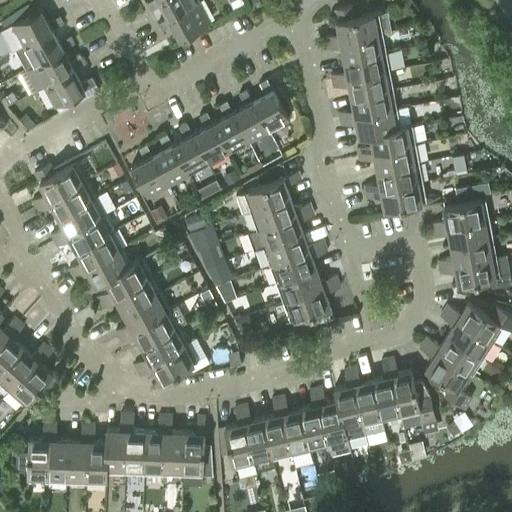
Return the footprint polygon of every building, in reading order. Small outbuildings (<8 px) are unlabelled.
[(168,16),(197,0),(148,0),(147,1),(151,8),(161,3),(168,15),(168,16)] [(209,20),(198,0),(197,0),(168,16),(168,15),(158,21),(161,28),(172,23),(179,37),(209,20)] [(337,18),(354,15),(351,4),(335,8),(337,18)] [(10,22),(22,44),(52,27),(62,21),(58,14),(48,20),(40,6),(10,22)] [(324,41),(382,31),(378,10),(354,15),(337,18),(339,32),(323,35),(324,41)] [(52,27),(22,44),(32,64),(63,47),(73,41),(69,34),(59,40),(52,27)] [(385,49),(382,31),(324,41),(326,48),(341,45),(344,57),(385,49)] [(63,47),(32,64),(25,67),(36,87),(43,83),(74,67),(84,61),(80,54),(70,60),(63,47)] [(389,68),(385,49),(344,57),(346,69),(330,72),(332,79),(389,68)] [(73,67),(74,67),(43,83),(54,105),(84,88),(84,87),(95,81),(91,74),(81,80),(73,67)] [(393,87),(389,68),(332,79),(333,86),(349,83),(351,95),(393,87)] [(252,98),(268,129),(289,117),(272,87),(272,88),(266,77),(259,81),(264,92),(252,98)] [(396,106),(393,87),(351,95),(353,107),(338,110),(339,117),(396,106)] [(268,129),(252,98),(246,88),(239,92),(244,102),(231,109),(248,139),(268,129)] [(12,90),(2,96),(6,103),(16,97),(12,90)] [(248,139),(231,109),(226,99),(218,103),(224,113),(212,120),(228,150),(248,139)] [(400,125),(400,123),(396,106),(339,117),(340,123),(356,120),(358,134),(370,131),(369,130),(400,125)] [(228,150),(212,120),(206,110),(198,114),(204,124),(191,131),(208,161),(228,150)] [(25,111),(19,117),(27,127),(34,121),(25,111)] [(208,161),(191,131),(186,121),(178,125),(184,135),(171,142),(188,172),(208,161)] [(411,121),(400,123),(400,125),(369,130),(370,131),(372,143),(356,146),(357,152),(415,142),(411,121)] [(164,146),(151,153),(168,183),(188,172),(171,142),(166,132),(158,136),(164,146)] [(151,153),(146,142),(138,147),(144,157),(130,164),(146,194),(168,183),(151,153)] [(418,160),(415,142),(357,152),(359,159),(374,156),(377,168),(418,160)] [(76,159),(54,171),(39,179),(46,191),(32,199),(35,205),(86,177),(76,159)] [(422,179),(418,160),(377,168),(379,180),(363,183),(365,190),(422,179)] [(34,170),(39,179),(54,171),(49,161),(34,170)] [(117,161),(107,165),(113,175),(122,170),(119,165),(117,161)] [(234,167),(223,173),(228,182),(239,177),(234,167)] [(250,209),(290,194),(285,182),(300,177),(298,169),(235,192),(242,211),(250,209)] [(52,203),(58,214),(95,194),(86,177),(35,205),(38,211),(52,203)] [(213,190),(220,186),(216,178),(209,182),(213,190)] [(426,199),(422,179),(365,190),(366,196),(382,193),(384,207),(426,199)] [(478,191),(489,189),(488,180),(477,182),(478,191)] [(104,211),(95,194),(58,214),(64,225),(50,233),(53,239),(104,211)] [(290,194),(250,209),(257,227),(311,207),(309,201),(294,206),(290,194)] [(430,220),(431,227),(488,216),(485,196),(443,204),(446,218),(430,220)] [(161,203),(152,208),(157,218),(166,213),(161,203)] [(253,249),(263,245),(303,230),(298,219),(313,213),(311,207),(257,227),(246,231),(253,249)] [(104,211),(53,239),(56,244),(70,237),(76,248),(113,228),(104,211)] [(200,211),(185,217),(189,227),(204,221),(200,211)] [(492,235),(488,216),(431,227),(432,234),(448,230),(451,243),(492,235)] [(123,245),(113,228),(76,248),(82,259),(68,266),(72,272),(123,245)] [(303,230),(263,245),(270,263),(324,243),(322,237),(307,242),(303,230)] [(500,234),(492,235),(451,243),(453,255),(437,258),(438,265),(504,252),(500,234)] [(270,263),(276,281),(316,266),(312,255),(327,249),(324,243),(270,263)] [(95,282),(105,277),(105,276),(132,261),(131,260),(123,245),(72,272),(75,278),(89,270),(95,282)] [(506,252),(504,252),(438,265),(440,271),(455,268),(458,282),(490,276),(491,285),(511,281),(506,252)] [(97,294),(100,301),(151,273),(141,255),(131,260),(132,261),(105,276),(105,277),(111,287),(97,294)] [(276,281),(283,299),(337,279),(335,273),(320,278),(316,266),(276,281)] [(160,290),(151,273),(100,301),(103,306),(117,299),(123,310),(160,290)] [(340,285),(337,279),(283,299),(290,318),(329,304),(325,291),(340,285)] [(169,307),(160,290),(123,310),(129,320),(115,328),(118,334),(169,307)] [(447,302),(443,308),(492,339),(503,323),(511,328),(511,327),(511,313),(493,301),(486,311),(468,299),(460,311),(447,302)] [(176,303),(169,307),(118,334),(121,340),(136,332),(142,344),(179,323),(186,320),(176,303)] [(482,355),(492,339),(443,308),(440,314),(453,322),(446,333),(482,355)] [(0,339),(18,319),(13,315),(3,327),(0,323),(0,339)] [(0,339),(0,367),(22,344),(13,335),(23,324),(18,319),(0,339)] [(188,340),(179,323),(142,344),(147,354),(133,362),(137,368),(188,340)] [(472,371),(482,355),(446,333),(440,343),(426,335),(423,340),(472,371)] [(195,336),(188,340),(137,368),(140,373),(154,366),(161,378),(185,365),(187,369),(193,368),(208,360),(195,336)] [(0,367),(0,380),(8,388),(47,345),(42,340),(31,352),(22,344),(0,367)] [(461,388),(472,371),(423,340),(419,346),(433,355),(425,366),(444,378),(451,382),(444,392),(464,405),(471,394),(461,388)] [(52,349),(47,345),(8,388),(23,402),(51,370),(41,361),(52,349)] [(394,355),(387,357),(401,413),(419,409),(422,420),(435,417),(429,394),(421,379),(414,380),(411,368),(397,371),(394,355)] [(401,413),(387,357),(381,358),(384,374),(372,377),(382,418),(401,413)] [(356,364),(350,365),(366,434),(385,429),(382,418),(372,377),(360,380),(356,364)] [(366,434),(350,365),(343,367),(347,383),(335,386),(347,438),(366,434)] [(444,378),(440,386),(444,392),(451,382),(444,378)] [(322,384),(315,386),(329,443),(331,452),(350,448),(347,438),(335,386),(334,386),(336,397),(325,400),(322,384)] [(329,443),(315,386),(309,387),(312,403),(300,406),(310,447),(329,443)] [(284,393),(278,395),(291,451),(310,447),(300,406),(288,409),(284,393)] [(275,412),(263,415),(273,456),(291,451),(278,395),(271,396),(275,412)] [(247,402),(241,404),(254,460),(273,456),(263,415),(251,418),(247,402)] [(234,465),(254,460),(241,404),(234,405),(237,421),(224,424),(234,465)] [(106,469),(107,469),(125,469),(127,411),(120,411),(120,427),(106,426),(105,438),(107,438),(106,469)] [(133,412),(127,411),(125,469),(144,470),(145,428),(133,427),(133,412)] [(158,428),(145,428),(144,470),(163,471),(165,413),(158,412),(158,428)] [(182,471),(184,429),(171,429),(172,413),(165,413),(163,471),(182,471)] [(196,430),(184,429),(182,471),(202,472),(203,442),(204,414),(196,414),(196,430)] [(454,418),(446,424),(453,433),(460,427),(454,418)] [(48,479),(50,420),(43,420),(42,436),(29,436),(28,450),(22,450),(16,455),(16,463),(21,469),(27,469),(27,478),(48,479)] [(48,479),(67,479),(68,437),(56,436),(56,420),(50,420),(48,479)] [(67,479),(86,480),(88,422),(81,421),(81,437),(68,437),(67,479)] [(107,469),(106,469),(107,438),(105,438),(94,438),(95,422),(88,422),(86,480),(106,481),(107,469)] [(202,472),(202,474),(212,473),(210,442),(203,442),(202,472)] [(402,449),(400,454),(402,460),(411,457),(408,448),(402,449)] [(393,461),(385,463),(387,470),(395,468),(393,461)] [(333,468),(318,472),(321,483),(336,480),(333,468)] [(364,468),(357,470),(359,479),(366,477),(364,468)]
